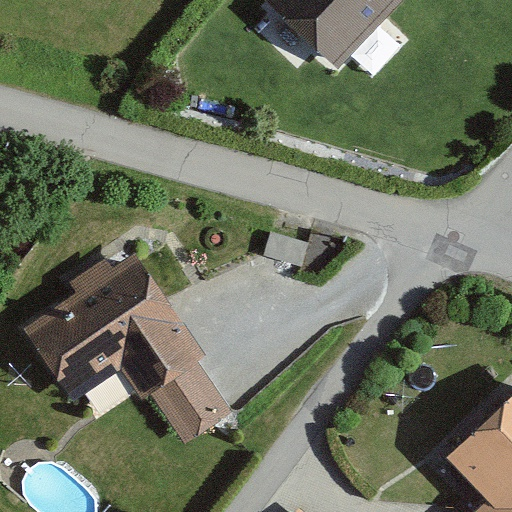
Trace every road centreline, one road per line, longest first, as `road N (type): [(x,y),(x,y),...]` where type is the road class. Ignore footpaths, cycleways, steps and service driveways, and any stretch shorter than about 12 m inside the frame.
road 1 (residential): [(450,232),(0,105)]
road 2 (residential): [(241,511),(450,232)]
